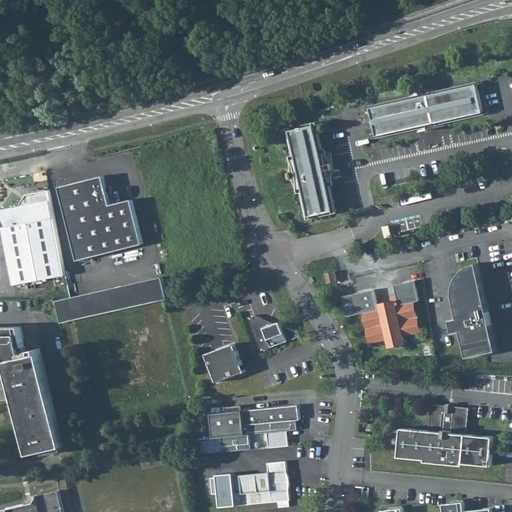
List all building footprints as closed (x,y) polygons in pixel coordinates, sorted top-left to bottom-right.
[(377,135),(484,112),(478,84),(371,107),(377,135)] [(310,216),(335,210),(316,124),(291,129),(310,216)] [(112,187),(107,188),(104,175),(60,187),(78,260),(144,244),(132,199),(111,204),(108,193),(113,192),(112,187)] [(22,201),(23,205),(0,209),(14,284),(66,274),(50,190),(27,194),(22,201)] [(455,295),(460,318),(455,319),(458,332),(463,331),(469,358),(499,351),(479,262),(478,262),(475,263),(471,265),(467,268),(464,271),(461,274),(459,277),(458,280),(456,283),(456,286),(455,289),(455,292),(455,295)] [(168,299),(165,286),(163,277),(70,298),(57,301),(61,322),(166,299),(168,299)] [(356,293),(346,295),(351,315),(366,312),(369,311),(376,341),(391,338),(392,343),(408,340),(407,335),(422,331),(416,301),(418,300),(423,299),(419,279),(398,284),(403,304),(400,304),(385,308),(382,308),(378,288),(357,293),(358,294),(356,294),(356,293)] [(385,308),(400,304),(399,299),(383,302),(385,308)] [(416,301),(422,331),(425,331),(418,300),(416,301)] [(376,341),(369,311),(366,312),(373,342),(376,341)] [(297,332),(283,326),(282,321),(266,327),(262,318),(255,315),(254,318),(250,317),(262,351),(300,336),(296,335),(297,332)] [(21,326),(0,327),(0,344),(0,345),(4,344),(8,357),(23,354),(20,340),(24,340),(21,326)] [(217,382),(246,371),(235,343),(207,353),(217,382)] [(30,454),(63,446),(42,353),(8,361),(10,366),(6,367),(4,362),(0,362),(0,401),(13,398),(12,396),(16,395),(30,454)] [(300,419),(299,404),(243,410),(227,411),(211,413),(214,438),(222,437),(223,452),(252,449),(250,434),(298,430),(297,420),(300,419)] [(465,463),(492,465),(495,436),(468,434),(470,410),(468,407),(455,405),(455,410),(448,409),(448,405),(435,404),(432,406),(430,430),(403,427),(401,456),(427,459),(427,461),(465,465),(465,463)] [(221,506),(291,500),(290,489),(291,485),(290,485),(291,482),(289,475),(288,472),(287,460),(269,462),(270,472),(234,475),(234,473),(218,474),(218,477),(212,477),(214,494),(220,493),(221,506)] [(64,511),(60,490),(37,495),(39,501),(33,503),(32,502),(7,507),(7,509),(0,510),(0,511),(64,511)] [(492,511),(492,508),(465,511),(465,506),(464,502),(444,504),(444,511),(403,511),(403,508),(383,510),(383,511),(492,511)]
